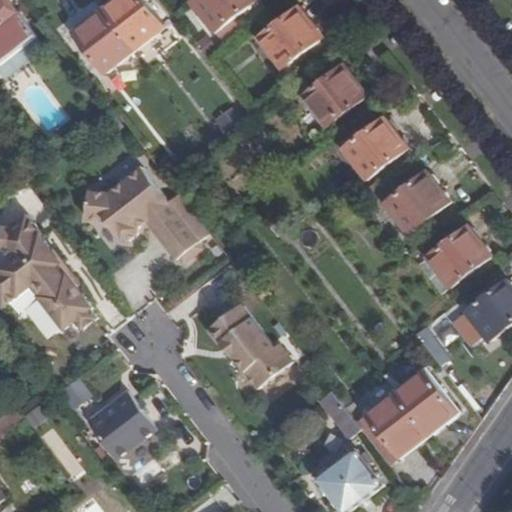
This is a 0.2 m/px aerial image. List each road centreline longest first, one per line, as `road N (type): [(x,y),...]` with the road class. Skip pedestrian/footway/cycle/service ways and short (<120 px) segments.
road 1 (residential): [(278,511),(157,343)]
road 2 (residential): [(429,0),(511,108)]
